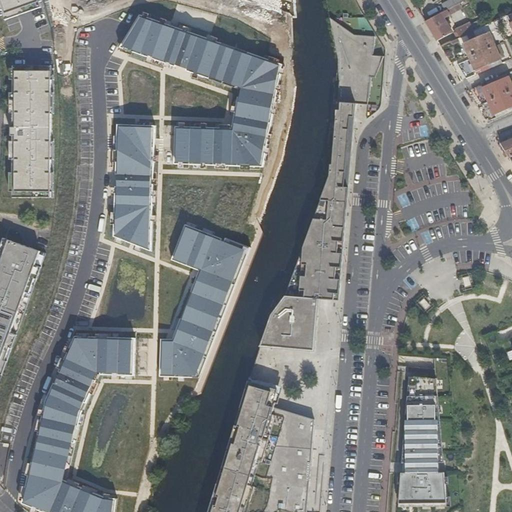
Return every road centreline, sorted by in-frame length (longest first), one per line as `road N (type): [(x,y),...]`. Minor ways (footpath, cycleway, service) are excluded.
road 1 (residential): [(393,112),(365,142),(334,511)]
road 2 (residential): [(360,511),(385,292)]
road 3 (residential): [(393,112),(379,259),(385,292)]
road 4 (residential): [(385,292),(426,251),(511,236)]
road 5 (tertiary): [(475,137),(408,34)]
